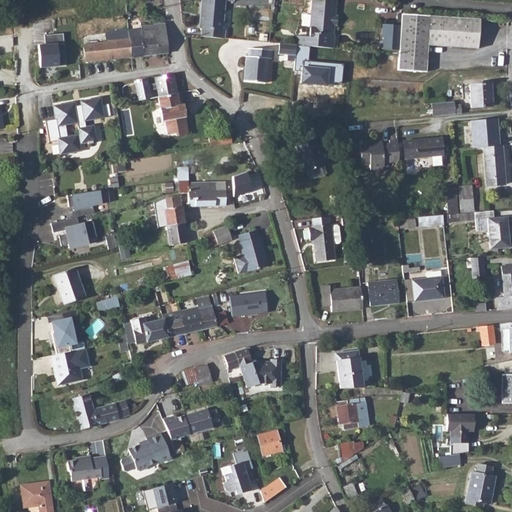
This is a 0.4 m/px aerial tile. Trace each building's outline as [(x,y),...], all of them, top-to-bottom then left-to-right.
[(202,28),(201,36),(224,38),(225,30),(222,29),(224,1),(218,0),(201,0),(199,28),(202,28)] [(296,35),(295,45),(296,45),(333,48),(334,48),(336,35),(333,35),(328,35),(329,15),(335,15),(336,1),(328,0),(312,0),(309,35),(296,35)] [(400,39),(399,53),(427,55),(428,44),(430,15),(401,14),(401,25),(400,39)] [(430,15),(428,44),(478,47),(480,19),(430,15)] [(141,37),(129,38),(129,39),(130,57),(166,53),(165,38),(164,24),(141,26),(141,29),(141,37)] [(128,30),(106,33),(107,41),(129,39),(129,38),(128,30)] [(38,45),(40,67),(66,65),(63,33),(44,34),(45,44),(38,45)] [(382,38),(381,52),(399,53),(400,39),(382,38)] [(107,41),(83,44),(85,62),(130,57),(129,39),(107,41)] [(295,45),(279,43),(278,54),(288,54),(287,61),(294,61),(296,45),(295,45)] [(246,56),(244,81),(265,83),(267,58),(270,58),(271,50),(249,48),(248,56),(246,56)] [(399,53),(398,70),(426,72),(427,55),(399,53)] [(147,85),(149,98),(158,97),(176,94),(172,74),(154,77),(155,84),(147,85)] [(490,83),(470,84),(471,107),(491,106),(490,83)] [(176,94),(158,97),(162,121),(164,121),(166,134),(174,133),(174,137),(187,135),(185,125),(184,125),(183,118),(184,118),(182,105),(181,106),(179,94),(176,94)] [(110,114),(108,101),(101,102),(100,95),(80,99),(81,103),(75,104),(74,100),(53,103),(56,116),(45,118),(48,139),(57,138),(59,151),(80,148),(79,141),(87,140),(87,142),(92,141),(92,139),(95,138),(93,123),(85,124),(84,118),(110,114)] [(461,114),(461,102),(433,102),(433,114),(461,114)] [(497,119),(471,121),(473,148),(483,147),(499,146),(497,119)] [(307,140),(295,143),(302,172),(304,171),(306,176),(310,179),(322,175),(325,171),(313,130),(305,133),(307,140)] [(209,139),(211,146),(232,142),(231,135),(209,139)] [(399,161),(397,138),(388,139),(389,143),(381,143),(381,139),(359,140),(362,164),(370,163),(370,169),(383,168),(383,163),(399,161)] [(441,138),(403,141),(404,157),(415,156),(415,157),(442,155),(441,138)] [(499,146),(483,147),(486,186),(505,185),(502,145),(499,146)] [(176,168),(176,180),(187,180),(187,173),(194,173),(194,167),(176,168)] [(176,180),(173,180),(173,193),(187,193),(187,183),(187,180),(176,180)] [(225,182),(187,183),(187,193),(188,206),(225,205),(225,182)] [(472,185),(465,186),(468,213),(474,212),(472,185)] [(465,186),(458,187),(461,213),(468,213),(465,186)] [(445,188),(447,215),(458,214),(456,187),(445,188)] [(107,189),(66,195),(68,207),(72,206),(72,210),(66,211),(68,219),(76,217),(93,213),(92,206),(109,201),(107,189)] [(154,211),(157,228),(166,226),(183,224),(179,196),(162,199),(163,209),(154,211)] [(447,215),(442,215),(443,223),(476,220),(477,231),(489,231),(491,249),(510,247),(507,217),(493,218),(493,211),(474,212),(468,213),(461,213),(458,214),(447,215)] [(354,214),(341,215),(342,226),(355,224),(354,224),(354,214)] [(68,248),(87,244),(86,239),(96,237),(92,221),(78,225),(76,217),(68,219),(50,223),(52,233),(64,230),(65,234),(58,236),(61,246),(67,244),(68,248)] [(415,219),(399,221),(400,229),(416,227),(415,219)] [(364,223),(354,224),(355,224),(358,264),(368,263),(364,223)] [(183,224),(166,226),(169,246),(186,243),(183,224)] [(331,225),(311,226),(312,228),(309,228),(310,241),(313,240),(316,261),(335,260),(333,245),(338,244),(340,242),(338,228),(336,226),(331,227),(331,225)] [(226,227),(212,233),(217,245),(231,239),(226,227)] [(241,253),(234,255),(239,274),(268,266),(260,237),(258,237),(256,230),(238,235),(240,242),(239,242),(241,253)] [(113,235),(105,237),(108,249),(116,247),(113,235)] [(482,257),(467,259),(468,268),(471,268),(483,266),(482,257)] [(188,259),(164,266),(168,280),(192,273),(188,259)] [(496,308),(497,310),(511,308),(511,265),(502,266),(504,297),(495,298),(496,308)] [(73,268),(57,274),(53,275),(63,305),(84,297),(74,270),(73,268)] [(426,278),(404,280),(407,302),(444,298),(441,277),(440,277),(439,271),(426,272),(426,278)] [(397,280),(368,282),(370,305),(399,302),(397,280)] [(362,308),(360,288),(330,290),(329,284),(321,285),(323,306),(331,305),(332,311),(362,308)] [(264,293),(229,298),(232,317),(267,312),(264,293)] [(207,298),(195,301),(196,307),(202,330),(216,326),(211,308),(209,308),(207,298)] [(474,304),(475,310),(475,313),(485,311),(484,303),(474,304)] [(93,305),(81,308),(83,317),(95,314),(93,305)] [(196,307),(179,311),(184,334),(202,330),(196,307)] [(179,311),(161,315),(162,319),(163,319),(167,338),(184,334),(179,311)] [(63,312),(50,315),(52,322),(65,319),(63,312)] [(218,313),(220,324),(228,322),(225,312),(218,313)] [(49,333),(54,356),(71,352),(83,349),(81,341),(73,343),(67,319),(65,319),(52,322),(50,323),(52,332),(49,333)] [(163,319),(162,319),(142,324),(141,321),(134,322),(138,344),(167,338),(163,319)] [(511,322),(508,322),(500,324),(500,330),(509,330),(509,343),(505,343),(505,350),(509,350),(510,353),(511,352),(511,322)] [(492,325),(480,326),(482,346),(494,344),(492,325)] [(334,349),(340,388),(362,388),(356,345),(334,349)] [(54,356),(50,357),(52,364),(51,365),(54,379),(57,381),(58,386),(81,380),(79,369),(88,367),(84,349),(83,349),(71,352),(54,356)] [(223,357),(227,368),(237,364),(239,367),(247,388),(258,384),(259,384),(251,363),(245,349),(224,356),(223,357)] [(254,361),(251,363),(259,384),(269,384),(269,386),(279,387),(280,359),(270,359),(269,362),(254,361)] [(511,361),(499,364),(500,371),(510,369),(511,368),(511,361)] [(206,365),(194,369),(197,381),(199,386),(211,382),(206,366),(206,365)] [(511,368),(510,369),(510,374),(502,375),(502,404),(511,404),(511,368)] [(194,369),(182,372),(186,385),(197,381),(194,369)] [(238,376),(228,379),(230,384),(240,380),(238,376)] [(88,393),(71,398),(79,430),(84,429),(119,419),(129,415),(124,400),(114,404),(93,409),(88,393)] [(365,402),(335,407),(339,426),(343,425),(344,430),(368,426),(365,402)] [(171,440),(171,442),(211,429),(211,427),(206,412),(205,408),(175,418),(174,415),(162,418),(166,428),(171,440)] [(475,414),(450,414),(450,431),(453,431),(453,440),(455,443),(468,443),(470,440),(470,431),(470,426),(475,426),(475,414)] [(276,431),(256,435),(262,456),(282,451),(276,431)] [(157,465),(160,464),(170,460),(168,457),(163,444),(159,434),(148,438),(144,439),(145,441),(138,444),(138,446),(128,449),(130,456),(120,460),(119,462),(123,473),(125,474),(126,475),(136,472),(139,473),(147,470),(148,467),(156,464),(157,465)] [(333,461),(336,466),(353,456),(353,454),(363,448),(362,442),(353,443),(353,441),(338,444),(340,458),(333,461)] [(223,484),(226,491),(230,493),(236,491),(237,495),(252,490),(245,471),(253,468),(246,449),(233,454),(236,464),(229,467),(231,474),(224,476),(227,482),(223,484)] [(75,458),(67,459),(68,469),(71,472),(72,479),(101,476),(98,456),(89,457),(89,454),(75,456),(75,458)] [(459,454),(438,458),(440,468),(460,465),(459,454)] [(470,472),(464,503),(478,506),(479,502),(489,504),(495,477),(490,476),(492,467),(477,464),(475,473),(470,472)] [(262,489),(261,491),(264,502),(286,487),(279,478),(264,488),(262,489)] [(52,511),(48,482),(20,485),(23,507),(38,505),(38,511),(52,511)] [(150,489),(155,511),(169,511),(175,511),(173,503),(176,503),(174,494),(172,495),(170,484),(150,489)] [(420,485),(412,488),(418,500),(425,497),(420,485)] [(408,487),(400,491),(406,504),(414,500),(408,487)] [(353,511),(389,511),(385,505),(375,510),(371,504),(369,502),(353,511)]
